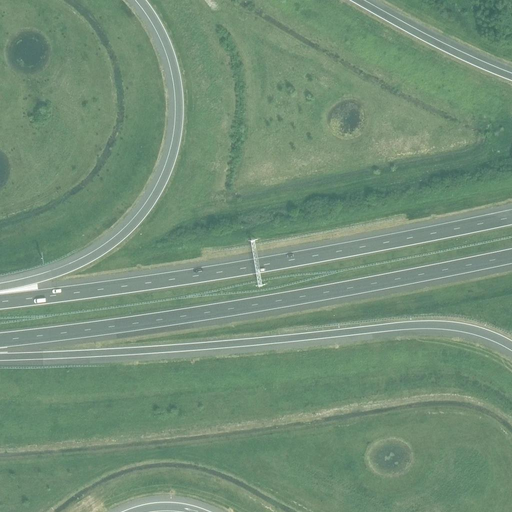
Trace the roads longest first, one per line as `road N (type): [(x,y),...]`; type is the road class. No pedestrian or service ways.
road 1 (motorway): [(511,217),(203,275),(0,301)]
road 2 (motorway): [(0,340),(202,313),(511,256)]
road 3 (motorway): [(0,356),(416,325),(463,327),(511,344)]
road 4 (motorway): [(138,0),(165,42),(180,97),(160,186),(133,224),(96,255),(0,288)]
road 5 (motorway): [(511,77),(353,0)]
